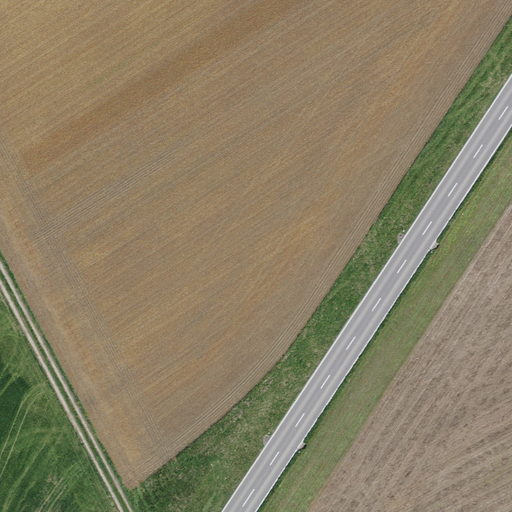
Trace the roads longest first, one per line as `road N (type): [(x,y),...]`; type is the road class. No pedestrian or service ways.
road 1 (secondary): [(511,96),(235,511)]
road 2 (track): [(126,511),(0,273)]
